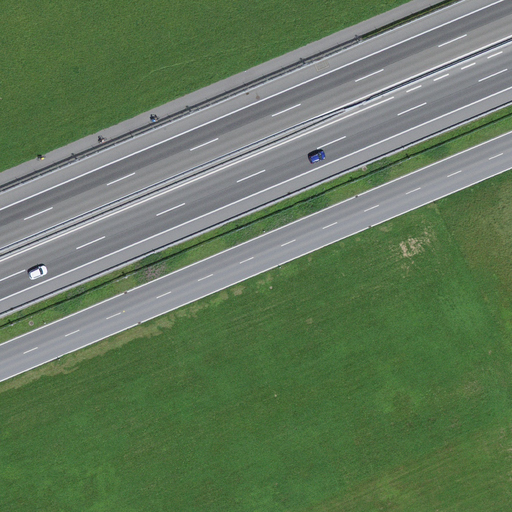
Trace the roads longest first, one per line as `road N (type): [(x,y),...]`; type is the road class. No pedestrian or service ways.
road 1 (motorway): [(0,281),(511,67)]
road 2 (motorway): [(511,15),(0,228)]
road 3 (secondary): [(511,150),(0,363)]
